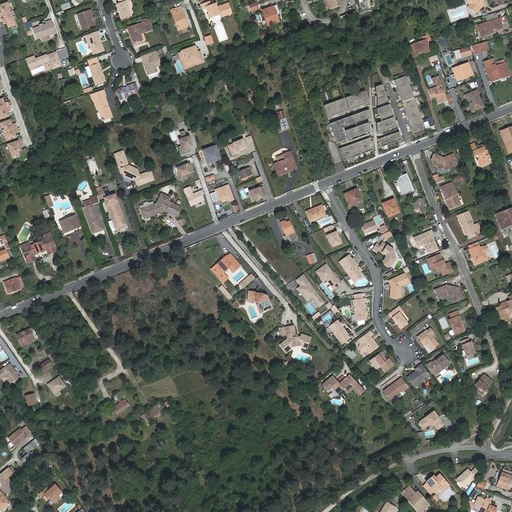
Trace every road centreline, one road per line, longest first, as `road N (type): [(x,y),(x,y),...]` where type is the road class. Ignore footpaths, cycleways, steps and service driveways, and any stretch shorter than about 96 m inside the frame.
road 1 (residential): [(0,316),(323,183)]
road 2 (residential): [(323,183),(376,274),(379,327),(405,359),(416,352)]
road 3 (residential): [(414,149),(490,344)]
